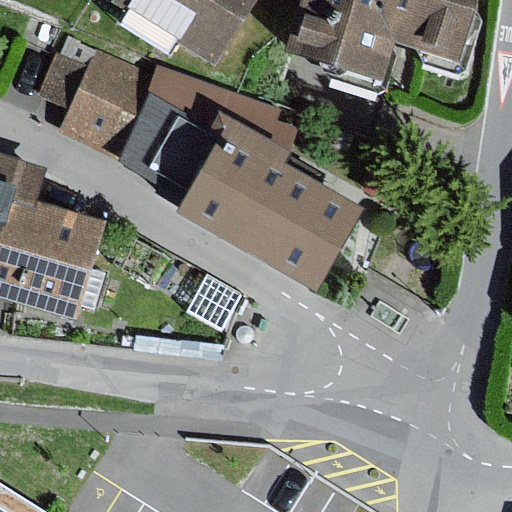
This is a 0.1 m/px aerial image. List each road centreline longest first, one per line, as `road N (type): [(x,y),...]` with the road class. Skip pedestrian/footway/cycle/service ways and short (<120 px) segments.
road 1 (residential): [(0,137),(329,329),(400,418)]
road 2 (residential): [(400,418),(277,392),(0,360)]
road 3 (residential): [(400,418),(469,337),(511,67)]
road 4 (residential): [(400,418),(478,462),(511,468)]
